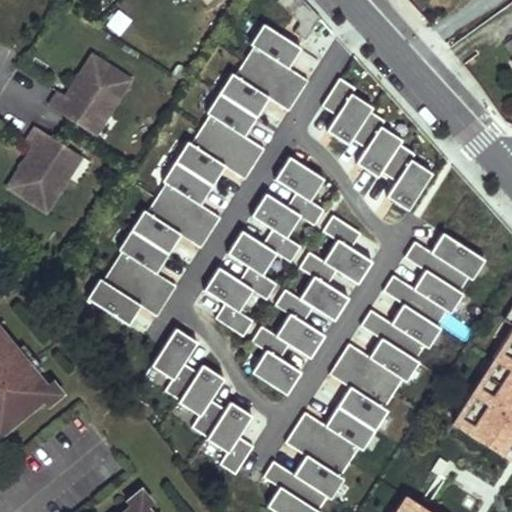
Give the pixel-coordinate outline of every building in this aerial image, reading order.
[(305,40),(320,18),(303,0),(277,0),(277,1),(299,23),(293,33),(305,40)] [(190,45),(142,15),(127,39),(175,69),(190,45)] [(249,44),(253,46),(244,60),(251,64),(298,94),(307,80),(287,67),(300,48),(262,24),(249,44)] [(82,78),(73,92),(69,90),(65,96),(58,91),(48,106),(95,136),(130,81),(91,56),(78,75),(82,78)] [(288,111),(298,94),(251,64),(244,60),(234,75),(231,73),(219,91),(229,98),(256,116),(268,98),(288,111)] [(78,75),(69,90),(73,92),(82,78),(78,75)] [(370,112),(373,108),(352,95),(355,89),(340,79),(322,106),(337,116),(327,131),(349,145),(353,139),(370,112)] [(229,98),(219,91),(205,112),(208,115),(200,128),(207,133),(254,163),(264,149),(243,136),(256,116),(229,98)] [(400,145),(402,141),(381,127),(385,121),(370,112),(353,139),(366,148),(357,163),(379,177),(382,172),(400,145)] [(32,147),(28,153),(32,155),(23,170),(19,167),(7,187),(45,211),(81,157),(35,127),(25,142),(32,147)] [(190,143),(187,141),(174,160),(206,180),(212,184),(224,166),(244,179),(254,163),(207,133),(200,128),(190,143)] [(396,181),(385,196),(407,210),(431,173),(410,159),(414,154),(400,145),(382,172),(396,181)] [(28,153),(19,167),(23,170),(32,155),(28,153)] [(323,179),(289,157),(275,179),(295,192),(286,206),(300,215),(314,224),(323,209),(309,200),(323,179)] [(210,231),(220,217),(200,204),(212,184),(206,180),(174,160),(161,181),(164,183),(156,196),(210,231)] [(276,252),(290,261),(300,246),(286,237),(300,215),(286,206),(266,193),(252,215),(272,228),(262,243),(264,244),(276,252)] [(210,231),(156,196),(146,212),(142,209),(130,228),(168,253),(180,235),(200,248),(210,231)] [(336,269),(357,283),(371,261),(350,248),(360,233),(333,216),(323,231),(336,240),(323,260),(336,269)] [(166,300),(176,285),(156,273),(168,253),(130,228),(117,249),(120,251),(112,265),(166,300)] [(242,230),(227,254),(247,267),(238,280),(252,289),(267,298),(276,284),(262,274),(276,252),(264,244),(262,243),(242,230)] [(484,259),(442,232),(431,250),(416,241),(406,256),(425,269),(459,291),(468,277),(471,279),(484,259)] [(312,306),(333,320),(348,298),(327,284),(336,269),(323,260),(310,252),(299,268),(312,276),(299,297),(312,306)] [(85,298),(128,325),(140,306),(156,316),(166,300),(112,265),(102,280),(98,278),(85,298)] [(223,303),(214,318),(242,336),(252,320),(238,311),(252,289),(238,280),(218,267),(203,290),(223,303)] [(412,288),(393,276),(384,291),(403,303),(437,325),(446,311),(449,313),(462,293),(459,291),(425,269),(412,288)] [(289,343),(310,357),(324,335),(302,321),(312,306),(299,297),(286,289),(275,305),(288,314),(275,334),(289,343)] [(371,311),(362,325),(381,337),(415,359),(423,345),(427,348),(440,327),(437,325),(403,303),(390,323),(371,311)] [(265,350),(251,372),(285,394),(300,372),(279,358),(289,343),(275,334),(262,326),(252,342),(265,350)] [(197,342),(176,328),(152,365),(172,379),(164,390),(179,401),(198,372),(183,363),(197,342)] [(0,386),(3,390),(0,393),(0,434),(44,400),(37,391),(30,383),(37,377),(24,362),(7,340),(0,331),(0,386)] [(7,340),(24,362),(34,354),(16,332),(7,340)] [(393,393),(402,379),(405,381),(418,361),(415,359),(381,337),(368,356),(349,344),(340,359),(393,393)] [(329,374),(348,387),(337,405),(374,429),(387,410),(383,408),(393,393),(340,359),(329,374)] [(223,379),(203,365),(198,372),(179,401),(178,403),(198,415),(191,427),(208,437),(226,410),(210,400),(223,379)] [(65,394),(53,379),(37,391),(44,400),(49,406),(65,394)] [(251,415),(230,402),(226,410),(208,437),(207,439),(227,452),(219,464),(235,474),(252,446),(238,437),(251,415)] [(358,448),(361,450),(374,429),(337,405),(324,425),(304,412),(294,426),(349,461),(358,448)] [(294,426),(284,442),(304,455),(293,473),(327,495),(330,497),(343,478),(339,476),(349,461),(294,426)] [(261,476),(278,487),(266,506),(275,511),(319,511),(317,510),(327,495),(293,473),(272,460),(261,476)] [(124,498),(131,506),(136,511),(139,511),(153,500),(139,485),(124,498)]
